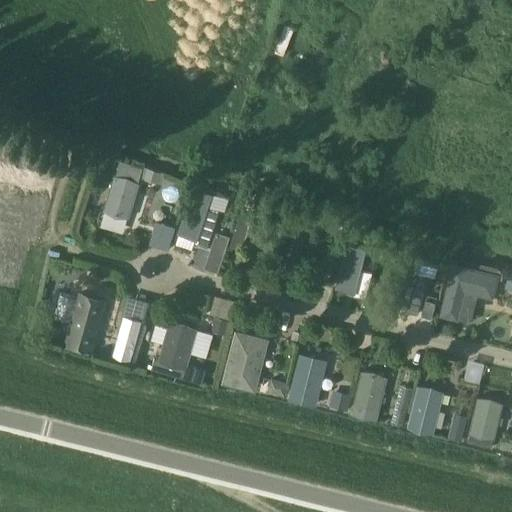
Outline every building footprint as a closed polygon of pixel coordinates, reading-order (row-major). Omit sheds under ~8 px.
[(113,161),(101,158),(97,169),(110,173),(113,161)] [(164,172),(119,160),(105,210),(128,217),(139,176),(161,182),(164,172)] [(193,183),(178,229),(179,229),(180,228),(196,233),(195,236),(208,241),(220,203),(207,199),(211,189),(194,183),(194,181),(193,181),(193,183)] [(262,199),(245,195),(237,226),(254,231),(262,199)] [(309,213),(297,209),(280,270),(293,273),(304,234),(303,234),(309,213)] [(333,218),(327,227),(339,235),(345,226),(333,218)] [(216,232),(210,249),(223,253),(228,236),(216,232)] [(388,241),(379,248),(387,258),(397,251),(388,241)] [(348,243),(346,243),(335,288),(337,288),(353,292),(352,295),(366,299),(373,271),(360,268),(364,249),(347,245),(348,243)] [(402,255),(401,254),(387,302),(388,302),(389,302),(405,306),(404,310),(417,314),(428,276),(415,273),(418,262),(401,257),(402,255)] [(498,274),(454,263),(440,315),(456,319),(463,290),(492,298),(498,274)] [(105,298),(79,291),(64,343),(91,351),(105,298)] [(140,317),(144,297),(127,293),(123,314),(140,317)] [(211,312),(231,316),(235,297),(215,293),(211,312)] [(435,302),(425,299),(421,315),(431,318),(435,302)] [(214,317),(211,331),(224,334),(228,320),(214,317)] [(182,321),(169,320),(156,367),(197,378),(200,365),(186,362),(195,327),(194,327),(182,321)] [(235,330),(221,383),(255,391),(268,338),(235,330)] [(325,361),(300,355),(290,398),(315,404),(325,361)] [(468,357),(463,377),(479,381),(483,361),(468,357)] [(386,378),(361,372),(351,413),(376,419),(386,378)] [(271,378),(267,391),(284,395),(287,382),(271,378)] [(400,385),(395,406),(406,409),(408,409),(413,388),(400,385)] [(443,392),(418,386),(408,427),(433,433),(443,392)] [(333,389),(329,405),(347,410),(350,394),(333,389)] [(502,404),(477,398),(469,432),(470,432),(467,442),(492,447),(502,404)] [(454,413),(448,438),(461,441),(466,416),(454,413)]
